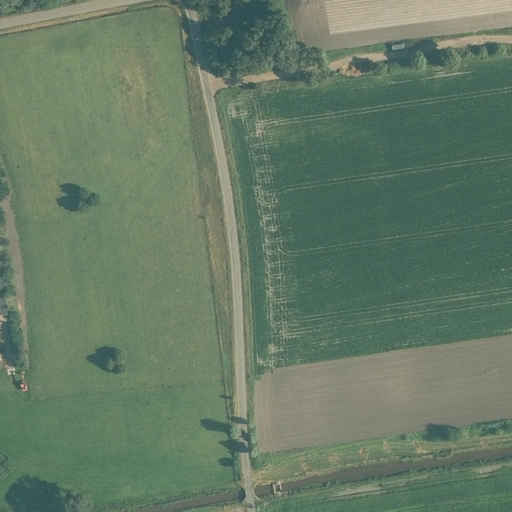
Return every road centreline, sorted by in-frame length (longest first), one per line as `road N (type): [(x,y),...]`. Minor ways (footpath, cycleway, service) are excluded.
road 1 (unclassified): [(251,511),(227,185),(194,0)]
road 2 (track): [(210,88),(511,40)]
road 3 (unclassified): [(0,23),(136,0)]
